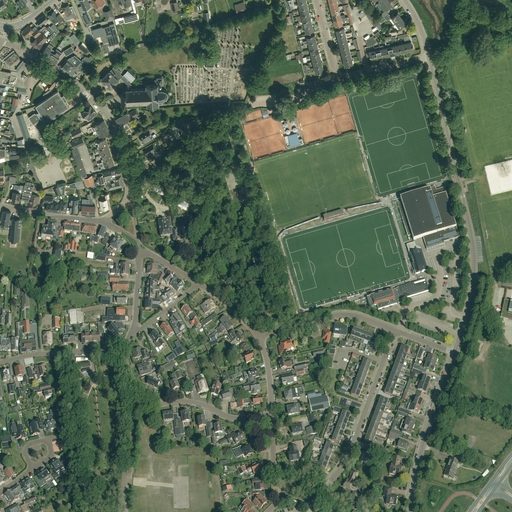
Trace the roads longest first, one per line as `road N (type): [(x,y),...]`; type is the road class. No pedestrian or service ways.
road 1 (unclassified): [(454,352),(474,284),(473,243),(429,56)]
road 2 (residential): [(102,221),(128,196),(114,126),(33,52),(1,42)]
road 3 (residential): [(282,496),(313,500),(345,462),(384,360)]
road 4 (unclassified): [(411,511),(422,444),(454,352)]
road 5 (residential): [(257,337),(338,315),(394,331)]
